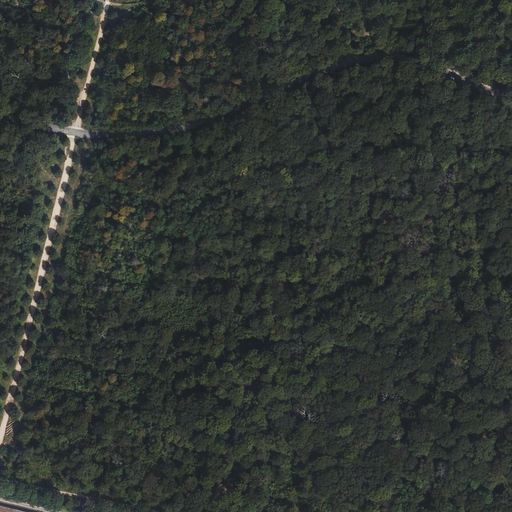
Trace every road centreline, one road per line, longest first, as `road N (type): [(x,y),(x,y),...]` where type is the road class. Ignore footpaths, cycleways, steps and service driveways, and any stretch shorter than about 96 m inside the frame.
road 1 (tertiary): [(511,102),(396,55),(334,65),(166,131),(94,135),(0,115)]
road 2 (track): [(104,18),(0,436)]
road 3 (track): [(200,177),(303,511)]
road 4 (track): [(511,252),(425,511)]
road 5 (track): [(81,111),(53,37),(8,0)]
